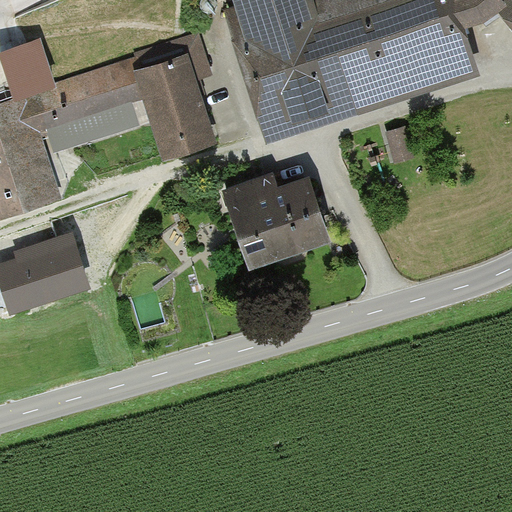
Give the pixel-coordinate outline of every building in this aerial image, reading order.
[(201,0),(200,3),(200,7),(202,10),(205,13),(209,14),(213,13),(216,11),(218,7),(218,4),(217,0),(201,0)] [(223,6),(269,145),(481,76),(466,31),(510,11),(511,13),(511,0),(231,0),(233,3),(223,6)] [(204,34),(0,102),(0,217),(67,195),(47,138),(153,103),(173,161),(225,144),(203,78),(217,73),(204,34)] [(35,50),(33,50),(31,51),(29,52),(28,55),(28,57),(30,59),(31,60),(34,61),(36,61),(38,59),(39,57),(40,55),(39,53),(37,51),(35,50)] [(40,61),(37,61),(35,62),(33,64),(32,66),(33,69),(34,71),(36,73),(38,73),(41,73),(43,71),(44,69),(44,67),(43,64),(42,62),(40,61)] [(27,67),(25,67),(23,68),(21,69),(20,71),(21,74),(22,76),(24,77),(26,77),(28,77),(30,76),(31,74),(31,72),(31,69),(29,68),(27,67)] [(46,72),(44,72),(42,73),(40,75),(39,77),(40,79),(41,81),(42,83),(45,83),(47,83),(49,82),(50,80),(50,77),(50,75),(48,73),(46,72)] [(35,80),(33,80),(31,81),(29,82),(29,84),(29,87),(30,89),(32,90),(34,91),(36,90),(38,89),(39,87),(39,85),(39,82),(37,81),(35,80)] [(23,84),(21,84),(19,85),(17,86),(17,88),(17,91),(18,93),(20,94),(22,94),(24,94),(26,93),(27,91),(28,89),(27,86),(25,85),(23,84)] [(408,143),(404,129),(390,133),(394,148),(408,143)] [(227,188),(252,261),(326,235),(307,180),(279,190),(273,172),(227,188)] [(87,288),(71,239),(21,255),(23,261),(1,268),(15,311),(87,288)]
